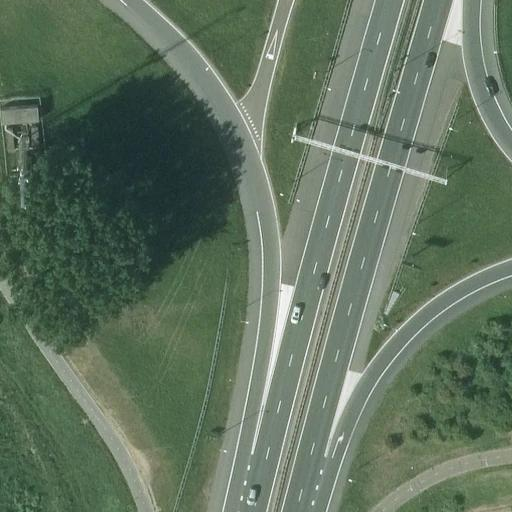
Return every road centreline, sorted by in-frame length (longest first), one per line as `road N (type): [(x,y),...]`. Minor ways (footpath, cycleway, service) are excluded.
road 1 (motorway): [(128,0),(196,60),(257,168),(272,242),(266,455)]
road 2 (motorway): [(310,458),(439,0)]
road 3 (motorway): [(391,0),(266,455)]
road 4 (motorway): [(310,458),(389,353),(429,316),(511,273)]
road 5 (motorway): [(511,147),(482,90),(464,0)]
